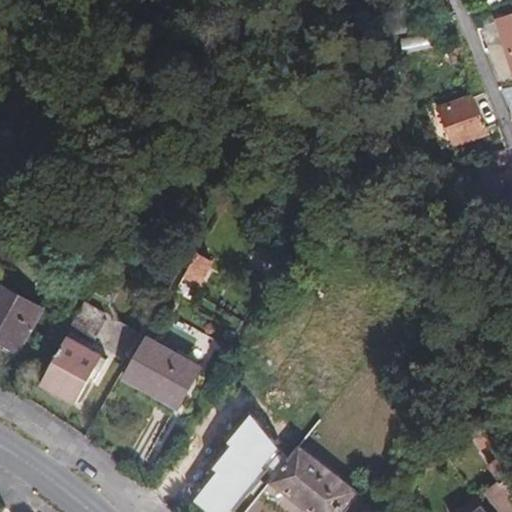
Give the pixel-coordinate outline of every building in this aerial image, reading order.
[(511,19),(496,26),(506,53),(511,71),(511,19)] [(511,90),(496,93),(497,98),(503,103),(505,109),(507,116),(511,115),(511,90)] [(482,140),(470,104),(429,111),(437,148),(482,140)] [(505,169),(500,157),(488,161),(492,173),(505,169)] [(501,195),(496,179),(472,186),(476,202),(501,195)] [(258,238),(246,266),(271,276),(282,248),(258,238)] [(188,302),(205,268),(190,260),(173,295),(188,302)] [(0,347),(14,355),(38,312),(0,290),(0,347)] [(88,344),(101,319),(79,307),(66,332),(88,344)] [(72,406),(98,359),(63,339),(36,386),(59,399),(72,406)] [(172,409),(194,369),(142,340),(120,379),(162,403),(172,409)] [(496,441),(511,439),(511,393),(489,395),(496,441)] [(311,511),(328,511),(348,486),(261,420),(238,449),(254,461),(270,474),(267,478),(281,489),(311,511)] [(491,447),(476,450),(481,458),(483,457),(494,450),(491,447)] [(511,511),(511,476),(494,450),(483,457),(489,465),(492,469),(487,474),(496,487),(482,498),(491,511),(511,511)] [(492,469),(489,465),(484,469),(487,474),(492,469)] [(474,511),(468,502),(454,511),(474,511)]
